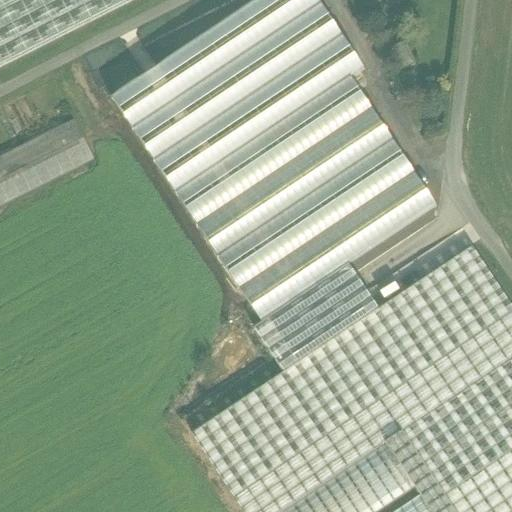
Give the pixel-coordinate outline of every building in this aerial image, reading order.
[(0,0),(0,68),(135,0),(0,0)] [(76,123),(0,160),(0,211),(96,164),(76,123)] [(511,309),(472,248),(192,435),(242,511),(283,511),(385,444),(402,433),(511,359),(511,309)] [(511,511),(511,359),(402,433),(454,511),(511,511)] [(283,511),(381,511),(415,489),(385,444),(283,511)] [(430,511),(419,496),(395,511),(430,511)]
